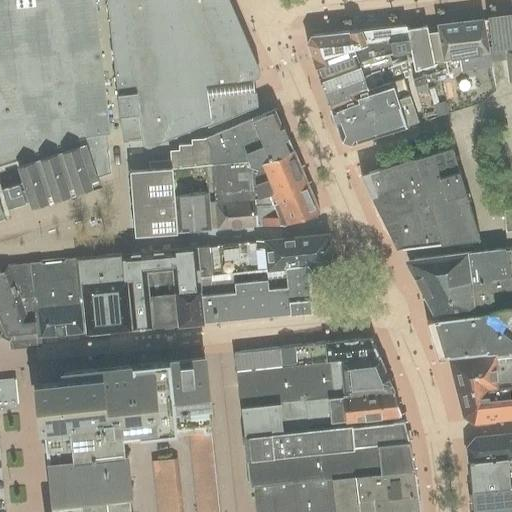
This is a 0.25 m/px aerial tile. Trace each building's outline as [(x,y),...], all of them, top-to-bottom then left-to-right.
[(97,5),(96,0),(0,0),(0,217),(11,214),(9,206),(30,199),(33,207),(101,185),(98,177),(112,172),(107,134),(111,134),(97,5)] [(96,0),(97,5),(109,3),(124,140),(142,138),(143,140),(143,142),(145,144),(147,145),(149,146),(151,145),(207,122),(208,125),(258,104),(255,78),(257,77),(259,75),(260,73),(260,71),(260,69),(230,0),(96,0)] [(511,15),(490,18),(493,47),(491,47),(496,85),(498,85),(498,84),(508,83),(509,83),(504,47),(511,46),(511,15)] [(496,85),(491,47),(488,47),(483,19),(439,24),(445,68),(412,78),(426,119),(483,102),(496,89),(495,85),(496,85)] [(367,43),(409,37),(407,28),(407,25),(362,30),(362,29),(311,35),(307,42),(312,56),(367,43)] [(409,37),(411,47),(415,70),(434,63),(427,26),(407,28),(409,37)] [(372,56),(389,53),(388,52),(411,47),(409,37),(367,43),(312,56),(319,75),(359,61),(372,56)] [(345,81),(392,65),(389,53),(372,56),(359,61),(319,75),(325,91),(346,83),(345,81)] [(368,88),(403,77),(409,74),(407,61),(393,66),(392,65),(345,81),(346,83),(325,91),(331,107),(355,98),(353,94),(368,89),(368,88)] [(337,124),(411,99),(403,77),(368,88),(368,89),(353,94),(355,98),(331,107),(331,108),(332,108),(333,112),(347,107),(349,112),(337,119),(337,123),(337,124)] [(419,121),(411,99),(337,124),(342,139),(351,142),(383,132),(419,121)] [(290,150),(285,138),(289,137),(284,126),(282,126),(277,113),(279,113),(277,108),(207,138),(211,149),(212,165),(213,165),(250,162),(251,167),(293,150),(293,149),(294,149),(294,148),(290,150)] [(212,165),(211,149),(207,138),(192,139),(192,144),(179,145),(180,150),(171,151),(171,160),(150,161),(150,169),(173,167),(173,168),(212,165)] [(481,237),(452,144),(379,167),(379,168),(370,171),(375,192),(371,194),(397,247),(402,245),(403,247),(481,237)] [(294,150),(293,150),(251,167),(250,162),(213,165),(216,204),(256,200),(256,198),(271,194),(307,180),(304,174),(301,175),(300,171),(302,170),(301,168),(302,168),(301,166),(302,166),(301,162),(299,163),(298,158),(299,158),(298,156),(297,156),(294,150)] [(138,203),(175,200),(173,168),(173,167),(150,169),(131,171),(133,203),(138,203)] [(320,211),(307,180),(271,194),(256,198),(256,200),(216,204),(218,229),(257,225),(283,223),(320,211)] [(178,232),(212,229),(209,192),(175,195),(178,232)] [(178,232),(175,200),(133,203),(135,235),(178,232)] [(328,234),(316,235),(257,241),(197,246),(200,271),(205,270),(205,274),(308,262),(330,260),(328,234)] [(200,275),(205,274),(205,270),(200,271),(197,246),(171,249),(173,268),(178,323),(180,323),(180,322),(185,321),(203,320),(203,321),(205,321),(200,275)] [(511,275),(511,250),(505,251),(504,248),(472,252),(471,252),(461,254),(413,260),(411,260),(410,261),(410,262),(409,264),(410,265),(417,279),(419,278),(423,285),(421,286),(421,287),(490,278),(511,275)] [(146,271),(173,268),(171,249),(122,253),(125,279),(130,328),(154,325),(150,295),(146,271)] [(125,279),(122,253),(77,258),(81,296),(79,296),(84,332),(130,328),(125,279)] [(81,296),(77,258),(65,259),(66,261),(42,263),(42,262),(28,263),(38,337),(84,332),(79,296),(81,296)] [(205,274),(200,275),(205,321),(290,312),(312,310),(308,269),(311,269),(312,271),(313,270),(308,262),(205,274)] [(38,337),(28,263),(8,265),(0,265),(0,332),(1,335),(9,340),(9,339),(38,337)] [(178,323),(173,268),(146,271),(150,295),(154,325),(155,325),(177,323),(178,323)] [(511,308),(511,275),(490,278),(494,306),(494,307),(494,311),(511,308)] [(494,306),(490,278),(421,287),(422,288),(425,288),(426,296),(430,295),(430,298),(434,298),(436,314),(494,307),(494,306)] [(511,353),(511,308),(494,311),(440,318),(438,318),(438,320),(440,320),(443,329),(448,329),(450,353),(449,353),(449,355),(451,355),(506,349),(511,352),(511,353)] [(379,354),(374,341),(373,339),(372,338),(371,337),(369,337),(358,338),(344,339),(344,340),(279,347),(234,352),(236,370),(237,370),(379,354)] [(511,385),(511,353),(509,357),(505,354),(451,360),(459,391),(511,385)] [(402,414),(394,390),(379,354),(237,370),(242,406),(241,406),(241,408),(242,408),(243,419),(243,422),(245,433),(244,433),(244,435),(403,419),(402,414)] [(212,421),(205,357),(171,361),(171,360),(133,364),(133,365),(64,372),(65,382),(37,384),(42,428),(45,427),(49,463),(51,463),(54,494),(52,495),(54,511),(116,511),(114,491),(132,489),(128,452),(124,452),(122,430),(140,429),(141,436),(178,432),(176,414),(189,412),(190,423),(212,421)] [(0,408),(17,407),(15,383),(0,384),(0,408)] [(511,417),(511,385),(459,391),(464,414),(475,421),(490,419),(490,420),(511,417)] [(378,443),(409,439),(403,419),(244,435),(247,459),(250,459),(290,455),(354,448),(354,445),(378,443)] [(195,430),(199,511),(223,511),(219,429),(195,430)] [(511,434),(476,438),(469,447),(470,460),(511,455),(511,434)] [(410,441),(409,439),(378,443),(354,445),(354,448),(290,455),(250,459),(247,459),(250,487),(254,487),(254,486),(333,478),(415,470),(414,467),(410,441)] [(511,455),(470,460),(470,463),(472,462),(474,482),(474,488),(511,484),(511,455)] [(416,472),(415,470),(333,478),(254,486),(254,487),(254,490),(333,482),(334,490),(357,488),(359,500),(419,494),(418,493),(415,472),(416,472)] [(420,511),(419,494),(359,500),(357,488),(334,490),(333,482),(254,490),(256,511),(420,511)] [(511,511),(511,484),(474,488),(472,488),(472,491),(473,491),(475,510),(474,510),(474,511),(476,511),(500,509),(500,511),(511,511)]
